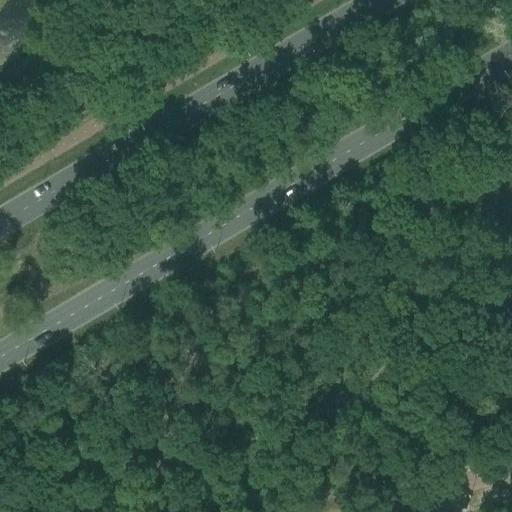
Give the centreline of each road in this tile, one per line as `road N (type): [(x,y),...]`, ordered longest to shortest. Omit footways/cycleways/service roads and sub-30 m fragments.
road 1 (primary): [(0,367),(511,60)]
road 2 (primary): [(389,0),(0,223)]
road 3 (unclassified): [(373,511),(511,460)]
